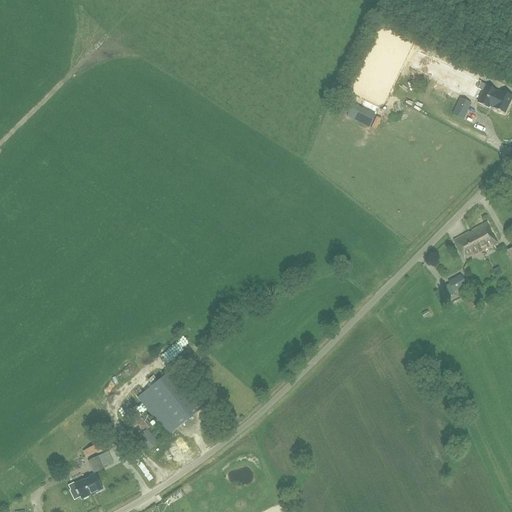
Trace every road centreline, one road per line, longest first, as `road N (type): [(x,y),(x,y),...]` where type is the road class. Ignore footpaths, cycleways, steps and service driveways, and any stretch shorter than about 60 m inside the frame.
road 1 (unclassified): [(120,511),(260,413),(511,154)]
road 2 (track): [(0,142),(106,35)]
